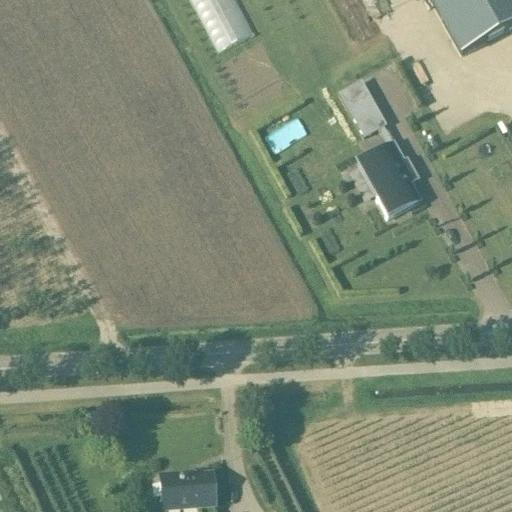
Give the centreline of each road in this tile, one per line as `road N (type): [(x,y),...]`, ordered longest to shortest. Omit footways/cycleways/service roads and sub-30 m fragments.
road 1 (secondary): [(0,370),(511,340)]
road 2 (track): [(0,135),(107,326),(107,364)]
